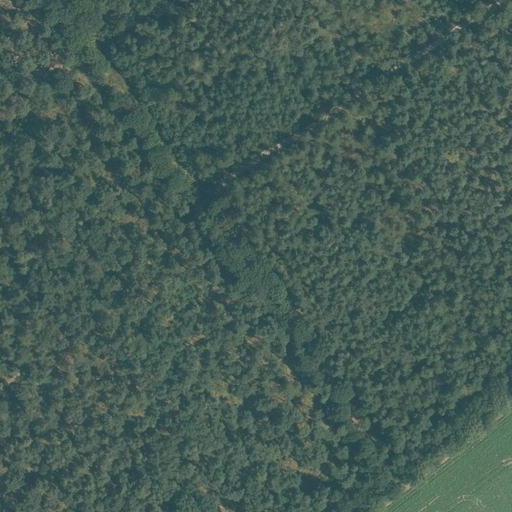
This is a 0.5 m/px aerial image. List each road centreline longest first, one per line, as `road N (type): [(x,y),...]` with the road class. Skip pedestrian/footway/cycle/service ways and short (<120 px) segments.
road 1 (track): [(504,0),(204,196)]
road 2 (track): [(511,384),(347,511)]
